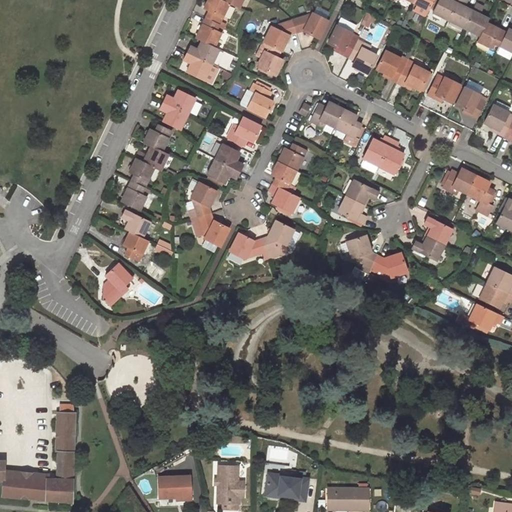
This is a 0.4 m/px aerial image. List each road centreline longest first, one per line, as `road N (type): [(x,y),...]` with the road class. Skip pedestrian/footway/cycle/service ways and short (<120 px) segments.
road 1 (track): [(511,377),(477,374),(408,325),(329,289),(301,291),(260,301),(227,329),(199,400)]
road 2 (track): [(162,382),(236,418),(511,475)]
road 3 (residential): [(435,138),(308,74),(237,223)]
road 4 (residential): [(185,0),(66,245),(41,251)]
